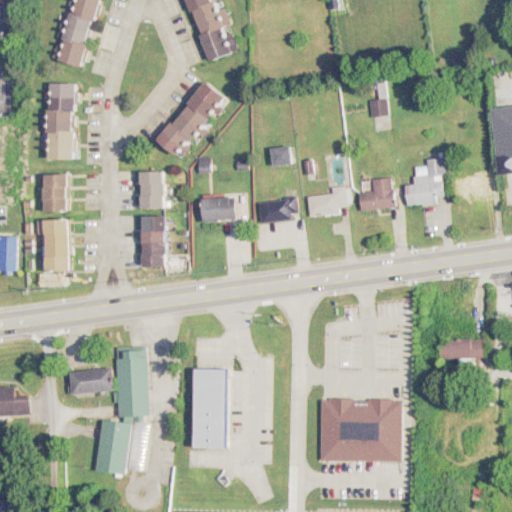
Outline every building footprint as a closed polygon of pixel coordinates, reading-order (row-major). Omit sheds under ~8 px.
[(86,65),(99,0),(72,0),(70,8),(73,9),(70,20),(63,18),(59,38),(58,37),(54,58),(86,65)] [(190,0),(211,60),(240,50),(235,37),(229,39),(225,27),(234,24),(228,7),(218,11),(214,0),(190,0)] [(227,96),(206,80),(161,141),(182,156),(227,96)] [(78,83),(52,83),(52,115),(48,115),(47,141),(43,141),(43,158),(77,158),(78,83)] [(372,116),(390,115),(388,98),(371,99),(372,116)] [(501,174),(511,173),(511,105),(494,108),(501,174)] [(295,163),(292,145),(273,148),(276,166),(295,163)] [(213,167),(212,156),(201,157),(202,167),(213,167)] [(409,206),(439,202),(438,197),(447,196),(443,157),(427,159),(428,165),(415,166),(417,183),(406,184),(409,206)] [(144,171),(144,207),(167,207),(167,171),(144,171)] [(47,210),(71,210),(70,173),(46,174),(47,210)] [(457,196),(499,191),(497,175),(455,180),(457,196)] [(375,191),(361,192),(362,210),(396,207),(394,177),(374,178),(375,191)] [(332,192),(308,196),(312,217),(342,212),(341,207),(349,206),(346,185),(332,187),(332,192)] [(239,196),(205,197),(206,221),(240,220),(239,196)] [(294,219),(294,212),(300,212),(299,198),(262,201),(263,222),(294,219)] [(145,266),(168,267),(169,215),(145,215),(145,266)] [(49,270),(73,269),(72,218),(42,219),(43,255),(48,255),(49,270)] [(20,236),(1,235),(0,272),(19,272),(20,236)] [(460,357),(461,364),(474,363),(474,357),(488,356),(487,337),(442,339),(443,358),(460,357)] [(129,474),(130,468),(148,470),(153,422),(146,422),(154,348),(122,344),(117,392),(115,401),(122,402),(120,419),(105,418),(100,470),(129,474)] [(74,370),(74,392),(116,391),(116,368),(74,370)] [(231,368),(198,368),(197,447),(230,447),(231,368)] [(0,415),(33,414),(32,396),(17,396),(17,386),(0,386),(0,415)] [(323,460),(405,461),(406,399),(324,398),(323,460)]
